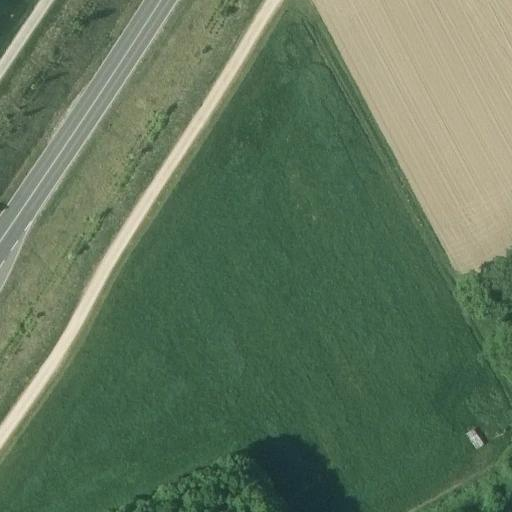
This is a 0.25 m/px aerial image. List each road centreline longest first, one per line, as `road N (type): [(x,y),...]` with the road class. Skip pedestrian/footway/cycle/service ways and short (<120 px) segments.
road 1 (track): [(0,438),(63,349),(274,0)]
road 2 (track): [(303,0),(511,393)]
road 3 (primary): [(0,245),(160,0)]
